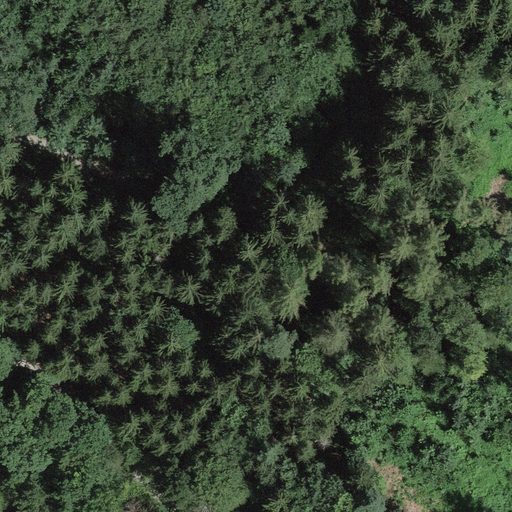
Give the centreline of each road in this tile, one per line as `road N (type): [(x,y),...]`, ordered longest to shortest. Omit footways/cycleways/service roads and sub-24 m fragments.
road 1 (track): [(0,128),(161,190),(250,208),(312,180),(347,145),(359,104),(361,17)]
road 2 (track): [(0,346),(82,414),(178,511)]
